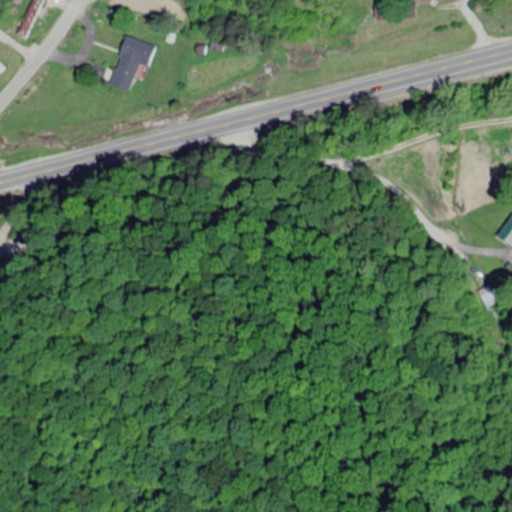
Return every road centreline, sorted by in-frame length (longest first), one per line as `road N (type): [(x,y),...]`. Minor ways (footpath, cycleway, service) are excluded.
road 1 (primary): [(511,51),(0,183)]
road 2 (secondary): [(76,0),(0,102)]
